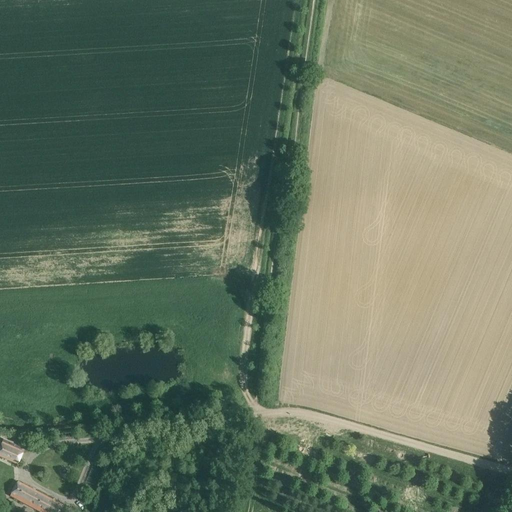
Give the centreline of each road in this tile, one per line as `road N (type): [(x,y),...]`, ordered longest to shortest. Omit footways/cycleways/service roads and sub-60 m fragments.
road 1 (track): [(265,410),(301,411),(511,470)]
road 2 (track): [(51,445),(265,410)]
road 3 (track): [(98,438),(69,498),(28,479),(30,451),(51,445)]
